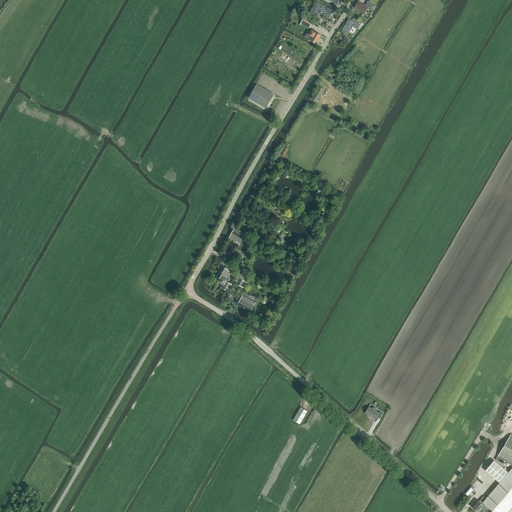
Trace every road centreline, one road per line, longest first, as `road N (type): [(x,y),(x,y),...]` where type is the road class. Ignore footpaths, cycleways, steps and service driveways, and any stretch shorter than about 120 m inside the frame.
road 1 (unclassified): [(448,511),(189,287),(352,0)]
road 2 (unknown): [(51,511),(178,301)]
